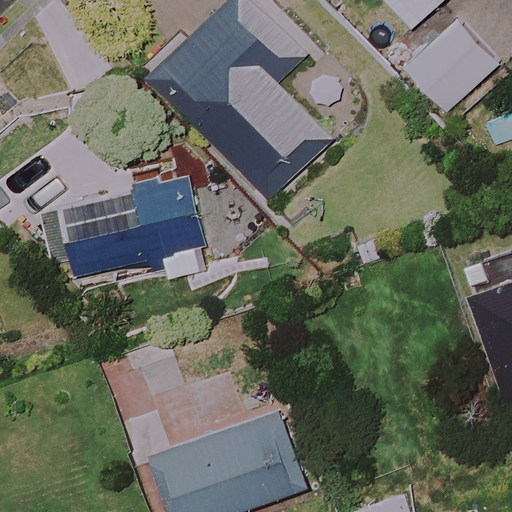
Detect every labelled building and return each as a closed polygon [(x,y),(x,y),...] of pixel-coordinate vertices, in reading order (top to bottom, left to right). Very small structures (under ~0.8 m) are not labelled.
[(307,53),(258,0),(229,0),(153,72),(269,197),(332,138),(278,80),(307,53)] [(389,0),(414,27),(442,0),(389,0)] [(501,60),(457,17),(406,70),(450,113),(501,60)] [(206,248),(191,167),(116,181),(118,193),(61,203),(74,273),(206,248)] [(511,383),(511,281),(474,294),(503,387),(511,383)] [(223,511),(309,482),(283,405),(153,450),(174,511),(223,511)] [(510,511),(506,488),(450,497),(452,511),(412,511),(411,500),(348,510),(347,511),(510,511)]
